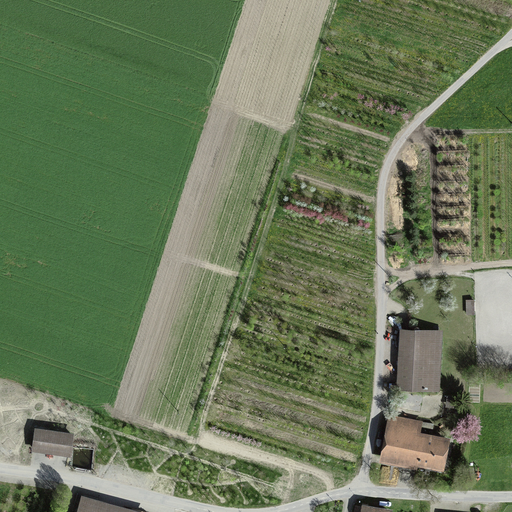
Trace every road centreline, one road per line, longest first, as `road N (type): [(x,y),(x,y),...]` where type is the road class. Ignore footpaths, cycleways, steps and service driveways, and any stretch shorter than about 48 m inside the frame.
road 1 (track): [(330,495),(321,474),(199,440),(335,0)]
road 2 (unclassified): [(359,491),(378,382),(383,177),(418,120),(511,32)]
road 3 (residential): [(0,467),(217,511)]
road 4 (residential): [(359,491),(511,496)]
